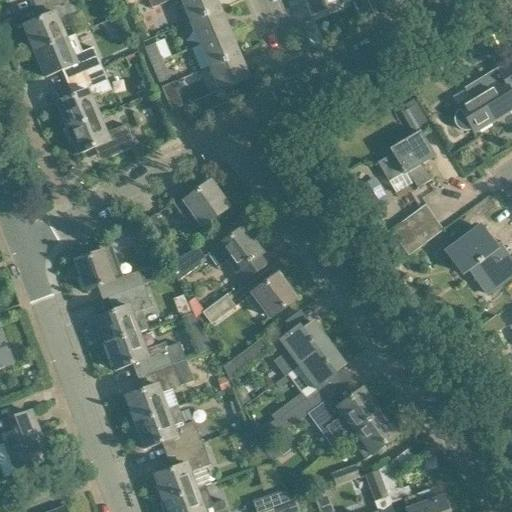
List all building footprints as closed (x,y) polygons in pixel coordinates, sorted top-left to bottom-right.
[(23,27),(34,52),(65,39),(58,22),(78,14),(72,0),(47,0),(41,2),(47,17),(23,27)] [(172,0),(147,0),(151,9),(172,0)] [(220,10),(216,0),(179,0),(189,23),(220,10)] [(339,0),(303,0),(311,18),(342,6),(339,0)] [(230,33),(220,10),(189,23),(199,46),(230,33)] [(239,56),(230,33),(199,46),(209,69),(239,56)] [(69,68),(74,80),(101,68),(93,48),(73,57),(65,39),(34,52),(45,78),(69,68)] [(492,39),(483,44),(486,50),(495,44),(492,39)] [(144,48),(151,66),(162,62),(155,44),(144,48)] [(239,56),(209,69),(218,92),(249,79),(239,56)] [(162,62),(151,66),(158,83),(169,78),(162,62)] [(456,115),(455,118),(455,121),(456,124),(458,127),(460,129),(462,130),(465,131),(469,131),(472,130),(473,133),(511,110),(511,64),(509,67),(510,69),(498,76),(497,73),(465,93),(469,99),(457,106),(459,110),(457,112),(456,115)] [(56,104),(66,129),(98,116),(91,100),(111,91),(101,68),(74,80),(80,94),(56,104)] [(183,108),(173,84),(162,89),(172,113),(183,108)] [(98,116),(66,129),(77,156),(102,146),(107,159),(135,148),(127,129),(126,126),(105,134),(98,116)] [(167,118),(159,122),(163,132),(171,128),(167,118)] [(390,151),(392,155),(377,164),(387,180),(387,179),(395,194),(413,183),(417,190),(418,189),(431,181),(422,166),(435,158),(420,133),(419,134),(418,133),(417,133),(418,134),(390,151)] [(185,202),(183,199),(173,205),(184,221),(193,214),(202,228),(228,209),(209,183),(185,202)] [(379,187),(367,195),(378,212),(391,204),(379,187)] [(389,232),(407,257),(443,231),(442,230),(437,234),(420,210),(389,232)] [(143,222),(171,268),(181,260),(155,215),(143,222)] [(259,257),(262,255),(243,229),(207,255),(217,268),(226,262),(235,274),(238,272),(245,282),(266,266),(259,257)] [(447,253),(463,274),(469,270),(487,295),(511,276),(511,265),(498,247),(495,250),(479,229),(447,253)] [(102,301),(115,296),(143,285),(139,273),(123,279),(116,261),(109,242),(99,248),(100,253),(75,262),(86,292),(97,288),(102,301)] [(181,260),(171,268),(176,282),(199,264),(198,263),(205,258),(198,248),(181,260)] [(278,276),(261,288),(244,301),(252,312),(260,306),(269,319),(295,300),(278,276)] [(148,330),(142,312),(152,308),(143,286),(115,296),(120,310),(96,319),(106,345),(138,334),(148,330)] [(202,314),(210,325),(235,308),(226,296),(202,314)] [(471,335),(479,346),(504,327),(496,316),(471,335)] [(284,378),(299,367),(298,366),(328,345),(313,324),(302,332),(299,328),(280,342),(288,352),(274,362),(284,376),(283,377),(284,378)] [(199,329),(192,331),(195,340),(203,336),(199,329)] [(0,333),(0,369),(12,365),(0,333)] [(173,366),(167,349),(165,344),(144,351),(138,334),(106,345),(115,372),(140,363),(145,376),(173,366)] [(261,339),(230,362),(238,373),(270,350),(261,339)] [(179,345),(167,349),(173,366),(185,361),(179,345)] [(314,410),(334,395),(335,395),(327,384),(335,378),(332,374),(344,366),(328,345),(298,366),(299,367),(317,391),(275,421),(283,433),(314,410)] [(167,412),(160,395),(193,383),(185,361),(173,366),(145,376),(149,389),(125,398),(135,424),(167,412)] [(226,378),(218,381),(222,392),(230,389),(226,378)] [(354,432),(379,414),(362,390),(341,405),(334,395),(314,410),(339,443),(354,432)] [(202,444),(194,423),(184,426),(177,408),(167,412),(135,424),(144,450),(169,441),(174,455),(202,444)] [(30,413),(12,420),(0,424),(0,445),(4,444),(15,473),(34,466),(35,467),(39,466),(38,465),(48,461),(48,460),(45,461),(35,433),(38,432),(30,413)] [(379,414),(354,432),(363,444),(357,448),(365,460),(380,449),(396,437),(379,414)] [(252,430),(239,434),(243,446),(256,441),(252,430)] [(196,491),(189,474),(210,466),(202,444),(174,455),(178,468),(154,477),(164,503),(196,491)] [(386,466),(378,471),(384,485),(394,477),(415,460),(406,450),(386,466)] [(331,475),(335,486),(360,477),(356,466),(331,475)] [(377,472),(366,476),(375,501),(387,497),(377,472)] [(196,491),(164,503),(166,511),(226,511),(223,501),(211,506),(204,488),(196,491)] [(433,489),(402,500),(406,511),(446,511),(442,499),(437,500),(433,489)] [(268,511),(273,510),(292,503),(284,491),(252,503),(255,511),(268,511)] [(313,496),(318,511),(333,511),(325,491),(313,496)]
